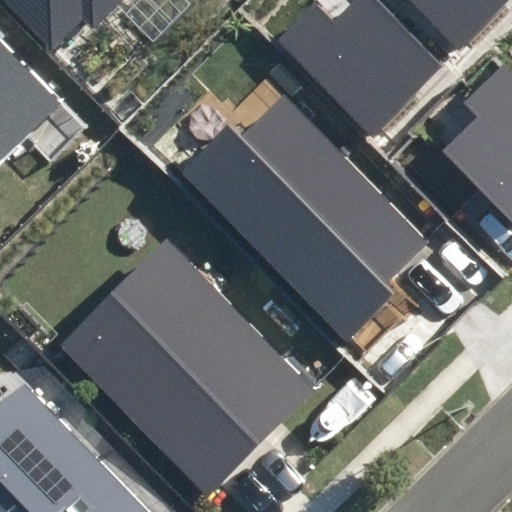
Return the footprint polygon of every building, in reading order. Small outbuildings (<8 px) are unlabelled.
[(2,0),(51,48),(85,13),(96,23),(118,0),(2,0)] [(313,5),(277,41),(374,136),(444,65),(378,0),(356,0),(333,24),(313,5)] [(408,0),(457,48),(504,0),(408,0)] [(0,160),(57,103),(0,46),(0,160)] [(480,117),(447,150),(511,214),(511,76),(504,68),(468,105),(480,117)] [(226,128),(183,171),(348,337),(394,291),(387,283),(428,244),(283,99),(240,141),(226,128)] [(165,244),(64,345),(211,492),(313,392),(165,244)] [(0,511),(143,511),(18,382),(0,399),(0,511)]
